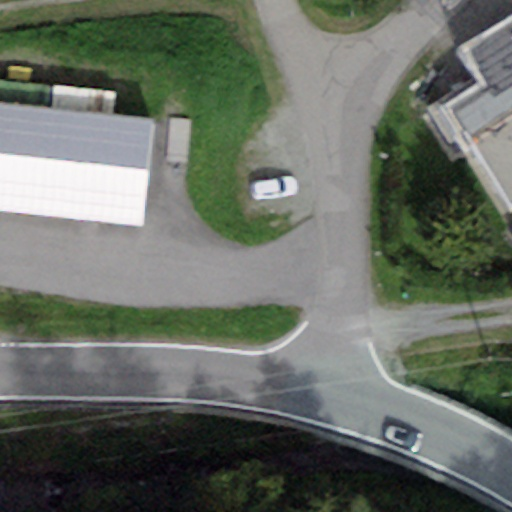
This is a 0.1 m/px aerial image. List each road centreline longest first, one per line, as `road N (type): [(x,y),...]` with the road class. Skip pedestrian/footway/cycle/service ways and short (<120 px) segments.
road 1 (residential): [(450,0),(350,100),(341,270),(310,394)]
road 2 (tertiary): [(310,394),(0,379)]
road 3 (tertiary): [(511,484),(464,454),(310,394)]
road 4 (track): [(511,313),(393,333),(328,329)]
